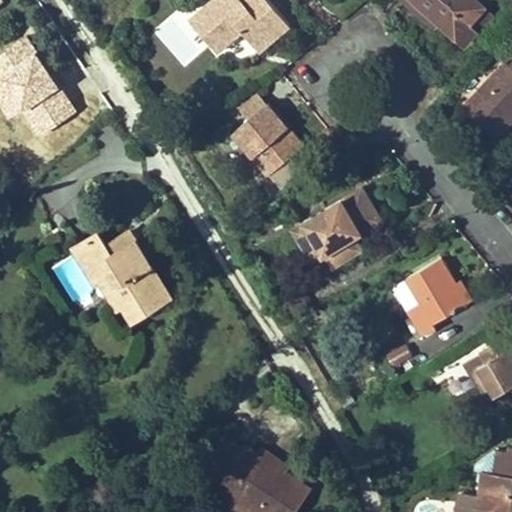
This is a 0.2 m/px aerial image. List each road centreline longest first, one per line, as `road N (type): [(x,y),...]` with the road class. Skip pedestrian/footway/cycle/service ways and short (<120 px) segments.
road 1 (residential): [(369,511),(350,461),(59,0)]
road 2 (residential): [(361,81),(511,264)]
